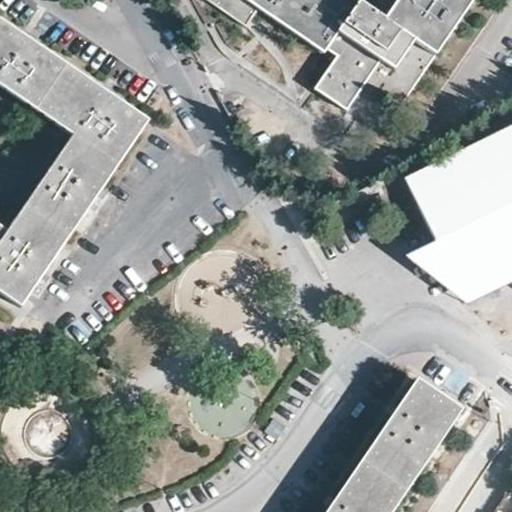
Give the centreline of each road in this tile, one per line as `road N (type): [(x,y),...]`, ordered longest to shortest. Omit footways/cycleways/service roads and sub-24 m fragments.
road 1 (residential): [(80,292),(223,157),(202,98),(143,0)]
road 2 (residential): [(237,511),(265,491),(385,341),(425,328),(511,380)]
road 3 (unknown): [(247,82),(362,151),(397,154),(439,122),(511,21)]
road 4 (unknown): [(189,77),(54,0)]
